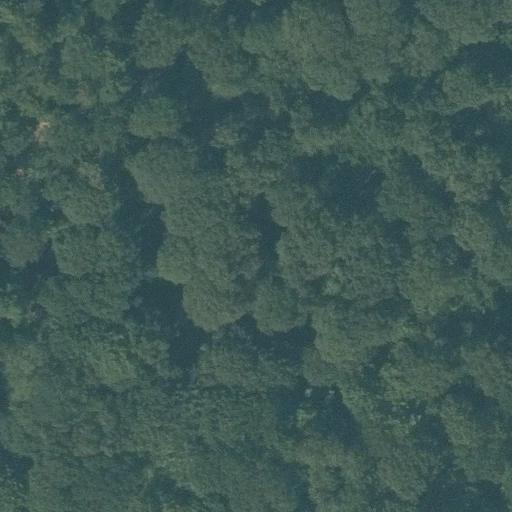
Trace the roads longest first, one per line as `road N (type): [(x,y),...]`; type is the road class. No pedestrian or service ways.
road 1 (track): [(511,423),(69,282),(0,252)]
road 2 (track): [(0,444),(176,0)]
road 3 (track): [(511,308),(332,366)]
